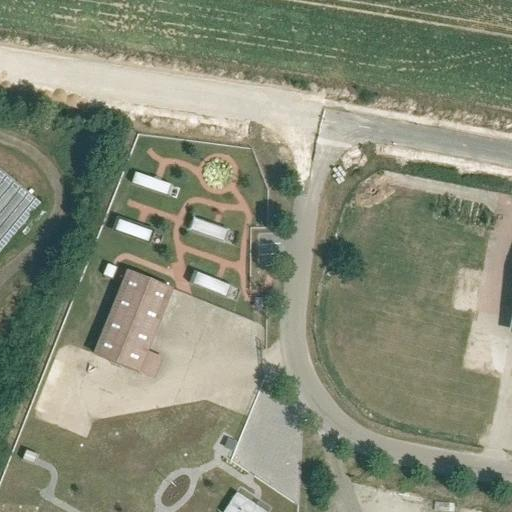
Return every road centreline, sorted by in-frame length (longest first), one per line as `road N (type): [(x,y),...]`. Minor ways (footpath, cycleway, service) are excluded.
road 1 (residential): [(299,112),(278,275),(288,374),(309,409),(348,436),(511,472)]
road 2 (unclassified): [(299,112),(0,68)]
road 3 (unclassified): [(511,154),(299,112)]
